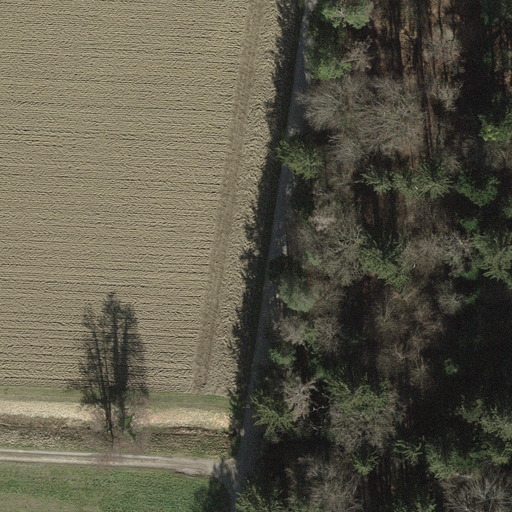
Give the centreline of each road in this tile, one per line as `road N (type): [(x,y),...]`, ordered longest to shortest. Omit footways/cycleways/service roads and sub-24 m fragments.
road 1 (track): [(202,465),(248,458),(318,0)]
road 2 (track): [(0,455),(202,465),(237,511)]
road 3 (track): [(511,458),(408,458),(285,511)]
